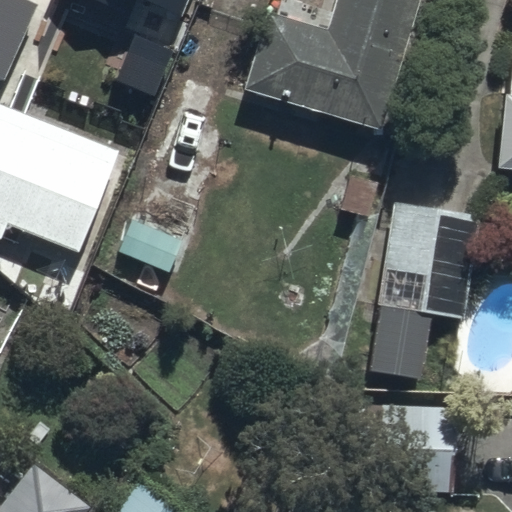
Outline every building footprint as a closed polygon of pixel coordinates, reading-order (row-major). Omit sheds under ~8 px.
[(0,0),(0,75),(10,80),(41,6),(26,0),(0,0)] [(101,0),(132,12),(137,0),(146,0),(182,15),(188,0),(101,0)] [(382,131),(419,0),(336,0),(329,27),(268,10),(245,93),(382,131)] [(120,84),(159,98),(176,51),(138,37),(120,84)] [(511,78),(503,78),(495,164),(511,165),(511,78)] [(10,225),(86,254),(124,155),(0,107),(0,237),(4,239),(10,225)] [(480,211),(393,199),(369,373),(421,380),(431,309),(466,314),(480,211)] [(125,254),(173,274),(188,237),(140,217),(125,254)] [(451,493),(458,411),(382,405),(375,487),(451,493)] [(0,511),(86,511),(91,505),(34,463),(0,507),(0,511)] [(184,511),(141,479),(115,511),(184,511)]
